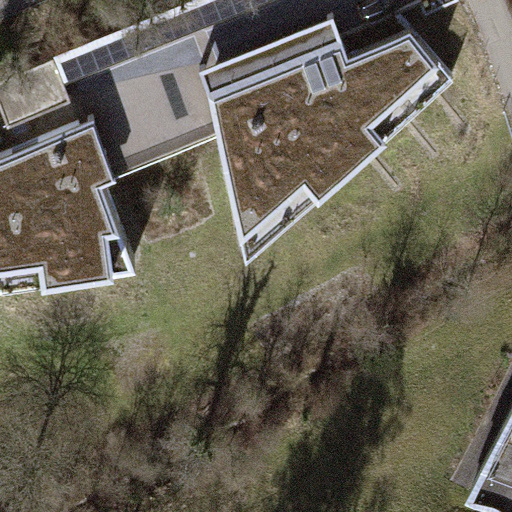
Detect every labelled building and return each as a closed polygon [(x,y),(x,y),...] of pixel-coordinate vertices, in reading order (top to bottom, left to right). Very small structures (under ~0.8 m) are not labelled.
[(184,0),(54,53),(55,55),(66,80),(263,0),(184,0)] [(200,64),(210,87),(343,32),(334,9),(200,64)] [(343,32),(210,87),(246,247),(453,74),(400,9),(343,32)] [(66,80),(55,55),(0,77),(0,101),(8,118),(0,120),(0,278),(137,256),(66,80)] [(511,511),(511,411),(469,493),(504,511),(511,511)]
